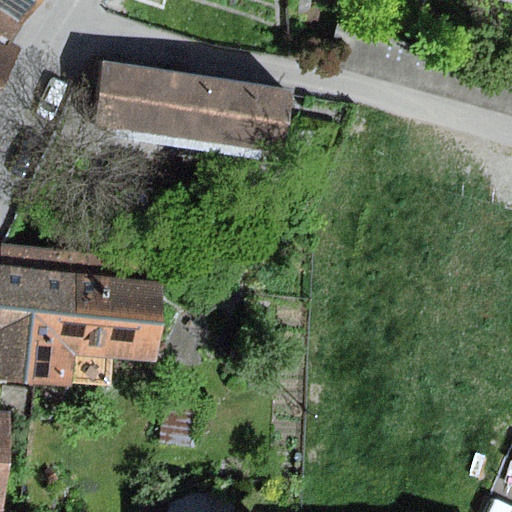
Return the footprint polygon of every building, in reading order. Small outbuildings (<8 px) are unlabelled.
[(0,0),(0,39),(13,48),(48,0),(0,0)] [(511,73),(339,26),(325,69),(511,120),(511,73)] [(0,100),(26,56),(13,48),(0,39),(0,100)] [(301,95),(113,66),(103,130),(291,159),(301,95)] [(0,379),(76,389),(80,355),(162,365),(172,286),(0,264),(0,379)] [(206,401),(168,395),(160,445),(198,451),(206,401)] [(8,511),(20,424),(0,421),(0,511),(8,511)]
